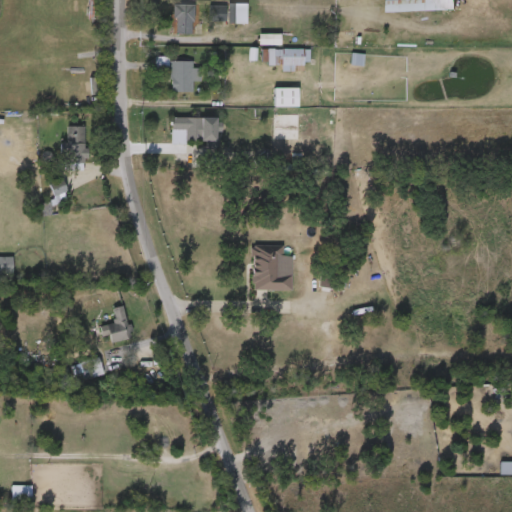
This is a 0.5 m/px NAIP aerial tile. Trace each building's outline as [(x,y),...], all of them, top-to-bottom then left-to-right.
[(195,4),(194,20),(192,22),(191,34),(175,33),(176,18),(172,18),(172,3),(195,4)] [(221,12),(211,12),(212,32),(221,32),(221,12)] [(177,14),(156,14),(156,26),(159,27),(159,43),(176,43),(177,14)] [(194,31),(209,30),(209,14),(194,15),(194,31)] [(241,54),(263,54),(263,43),(241,43),(241,54)] [(273,47),(273,49),(310,49),(310,62),(303,61),(303,71),(281,70),(281,61),(274,61),(274,64),(266,64),(266,61),(261,61),(261,48),(273,47)] [(168,56),(168,60),(192,60),(192,67),(198,67),(198,82),(193,82),(193,91),(171,91),(171,79),(168,79),(168,68),(155,68),(155,56),(168,56)] [(265,80),(286,80),(286,71),(293,71),(292,57),(250,58),(250,74),(264,74),(265,80)] [(152,66),(138,66),(138,78),(152,78),(152,66)] [(183,77),(175,77),(176,70),(154,70),(153,101),(175,101),(175,90),(183,90),(183,77)] [(296,106),(273,106),(273,87),(296,87),(296,106)] [(281,97),(256,97),(257,116),(281,115),(281,97)] [(311,129),(290,129),(290,113),(311,113),(311,129)] [(211,118),(210,140),(188,139),(188,144),(172,144),(173,117),(211,118)] [(273,147),(296,146),(295,123),(273,123),(273,147)] [(83,126),(83,147),(86,147),(86,158),(82,158),(82,170),(61,169),(61,142),(65,142),(65,125),(83,126)] [(68,168),(69,136),(52,135),(50,178),(66,179),(67,168),(68,168)] [(44,209),(44,203),(55,199),(54,197),(56,197),(51,184),(64,178),(69,191),(64,193),(67,201),(44,209)] [(36,205),(50,199),(44,186),(30,192),(36,205)] [(282,245),(282,257),(280,257),(279,273),(291,275),(290,289),(253,289),(253,283),(250,283),(250,276),(252,276),(252,257),(249,257),(249,247),(253,248),(253,244),(282,245)] [(274,299),(274,265),(266,265),(266,255),(235,255),(234,298),(274,299)] [(12,273),(0,273),(0,256),(12,256),(12,273)] [(122,305),(125,320),(128,319),(131,331),(128,332),(130,339),(111,344),(108,334),(101,336),(98,327),(116,322),(112,308),(122,305)] [(115,347),(107,314),(94,317),(98,331),(82,335),(85,346),(92,344),(94,352),(115,347)] [(71,388),(87,382),(81,366),(66,371),(71,388)] [(483,481),(508,482),(508,472),(483,471),(483,481)] [(33,486),(34,507),(12,507),(12,486),(33,486)] [(15,494),(0,494),(0,511),(14,511),(15,494)]
